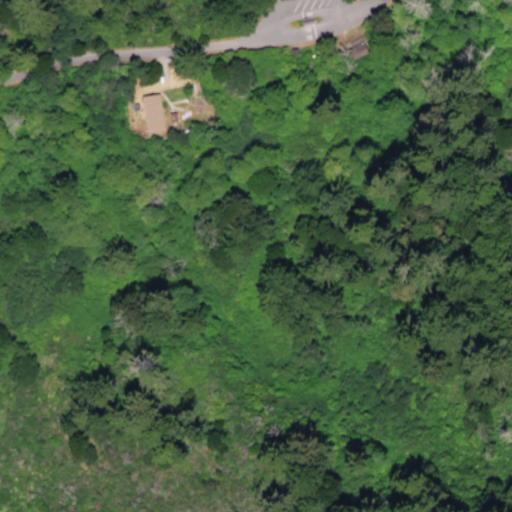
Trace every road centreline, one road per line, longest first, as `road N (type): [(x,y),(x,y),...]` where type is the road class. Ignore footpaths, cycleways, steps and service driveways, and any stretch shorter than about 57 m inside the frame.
road 1 (residential): [(0,76),(91,54),(181,48)]
road 2 (residential): [(381,8),(303,14),(251,43)]
road 3 (residential): [(251,43),(381,8)]
